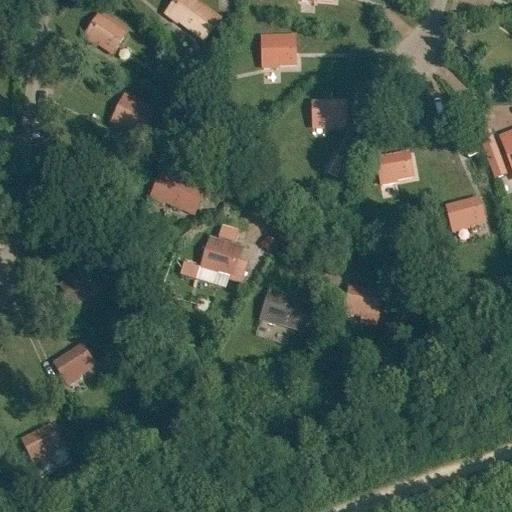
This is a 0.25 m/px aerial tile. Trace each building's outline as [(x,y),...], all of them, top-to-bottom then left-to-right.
[(207,37),(220,20),(193,0),(177,0),(167,15),(165,17),(176,26),(177,23),(192,35),(196,29),(207,37)] [(127,33),(101,15),(98,19),(85,38),(83,41),(95,48),(96,46),(112,56),(124,37),(127,33)] [(276,67),(295,67),(294,43),(262,44),(262,67),(276,67)] [(150,76),(158,81),(165,71),(156,66),(150,76)] [(183,90),(194,97),(203,85),(215,90),(220,79),(210,74),(207,78),(197,70),(183,90)] [(160,82),(168,87),(174,78),(166,73),(160,82)] [(154,111),(125,96),(111,125),(123,131),(125,129),(141,137),(154,111)] [(326,127),(326,128),(345,127),(345,104),(312,105),(313,128),(326,127)] [(504,177),(487,131),(474,136),(491,181),(504,177)] [(511,135),(501,140),(511,169),(511,135)] [(394,182),(412,179),(408,156),(376,162),(381,184),(394,182)] [(324,176),(333,181),(342,162),(333,158),(324,176)] [(181,211),(183,205),(196,210),(205,191),(162,173),(151,198),(150,201),(163,206),(164,204),(181,211)] [(465,228),(483,224),(478,201),(446,209),(452,231),(465,228)] [(220,210),(220,219),(231,219),(232,210),(220,210)] [(257,247),(265,253),(272,243),(264,238),(257,247)] [(202,267),(201,270),(214,274),(215,272),(233,277),(241,250),(210,240),(208,245),(202,267)] [(197,283),(201,270),(185,265),(181,278),(197,283)] [(60,289),(74,306),(84,298),(85,299),(100,287),(85,269),(60,289)] [(359,315),(377,318),(381,295),(349,290),(346,312),(359,314),(359,315)] [(260,322),(273,326),(274,324),(292,329),(300,332),(305,315),(297,313),(301,302),(270,292),(268,297),(261,319),(260,322)] [(387,327),(385,338),(397,341),(399,331),(387,327)] [(54,366),(66,385),(68,388),(81,379),(80,377),(94,368),(81,348),(54,366)] [(117,380),(127,386),(132,379),(121,372),(117,380)] [(22,443),(33,463),(44,457),(45,457),(62,449),(51,428),(22,443)]
